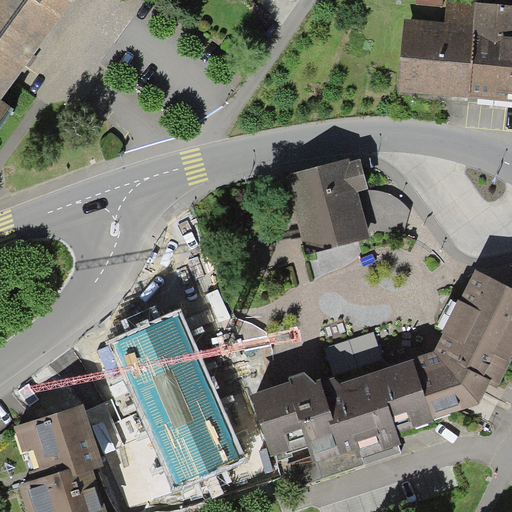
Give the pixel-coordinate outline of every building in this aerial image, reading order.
[(74,5),(67,0),(0,0),(0,127),(12,112),(1,104),(74,5)] [(511,5),(451,1),(449,25),(406,23),(401,93),(511,100),(511,5)] [(350,164),(285,182),(291,203),(306,256),(369,239),(367,231),(356,195),(368,192),(360,164),(351,167),(350,164)] [(380,192),(368,192),(356,195),(367,231),(384,232),(402,237),(410,211),(403,205),(397,200),(389,195),(380,192)] [(290,386),(251,398),(272,461),(278,460),(288,492),(366,467),(364,462),(400,450),(397,440),(480,409),(490,388),(499,393),(511,365),(511,290),(479,273),(435,356),(342,387),(335,381),(319,386),(306,371),(287,377),(290,386)] [(109,342),(174,492),(249,461),(180,310),(109,342)] [(326,349),(338,381),(386,363),(374,331),(326,349)] [(82,409),(15,430),(34,485),(19,490),(26,511),(107,511),(93,467),(100,465),(82,409)]
